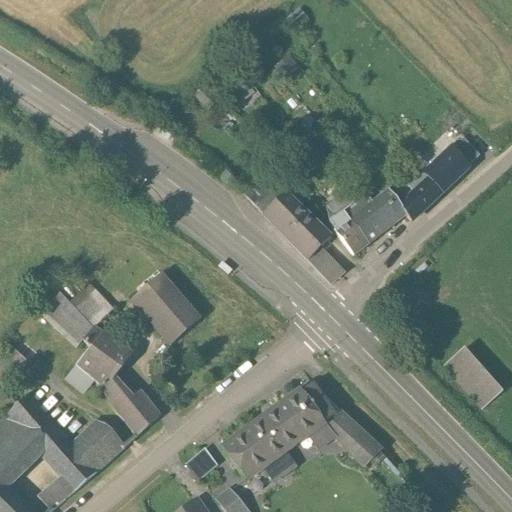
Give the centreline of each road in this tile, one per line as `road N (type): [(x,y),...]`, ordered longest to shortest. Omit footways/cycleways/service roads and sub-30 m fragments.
road 1 (secondary): [(0,66),(184,191),(332,319)]
road 2 (residential): [(97,511),(332,319)]
road 3 (secondary): [(332,319),(511,501)]
road 4 (residential): [(332,319),(511,156)]
road 5 (track): [(301,346),(467,511)]
